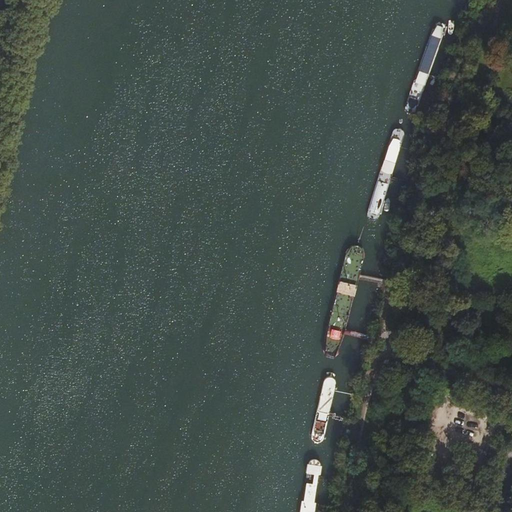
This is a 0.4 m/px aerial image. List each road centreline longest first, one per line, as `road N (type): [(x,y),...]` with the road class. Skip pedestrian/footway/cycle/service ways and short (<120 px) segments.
road 1 (track): [(484,0),(404,232),(385,327),(389,343)]
road 2 (track): [(389,343),(377,357),(345,511)]
